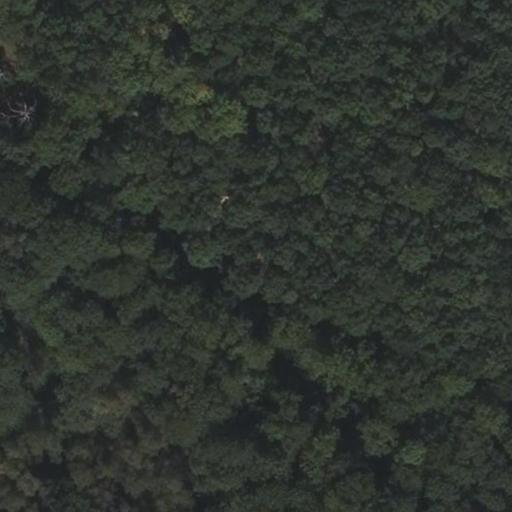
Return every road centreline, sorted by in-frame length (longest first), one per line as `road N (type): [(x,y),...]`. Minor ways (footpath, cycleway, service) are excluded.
road 1 (track): [(361,337),(136,250),(0,94)]
road 2 (track): [(511,395),(361,337)]
